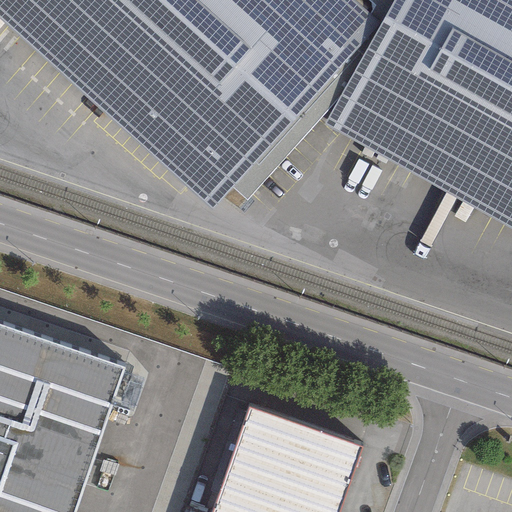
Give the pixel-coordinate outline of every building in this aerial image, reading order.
[(0,0),(216,194),(230,179),(373,18),(364,10),(352,0),(0,0)] [(327,108),(511,211),(511,0),(387,0),(376,20),(335,94),(327,108)] [(370,0),(370,3),(364,10),(373,18),(376,20),(387,0),(370,0)] [(373,18),(230,179),(246,194),(335,94),(376,20),(373,18)] [(0,332),(0,511),(69,511),(117,372),(0,332)] [(249,406),(211,511),(337,511),(361,446),(249,406)]
